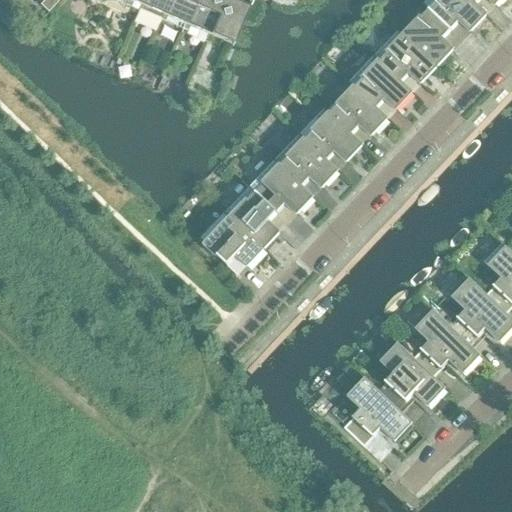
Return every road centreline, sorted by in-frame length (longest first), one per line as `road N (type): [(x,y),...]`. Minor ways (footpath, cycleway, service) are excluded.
road 1 (residential): [(225,354),(511,50)]
road 2 (residential): [(406,488),(511,386)]
